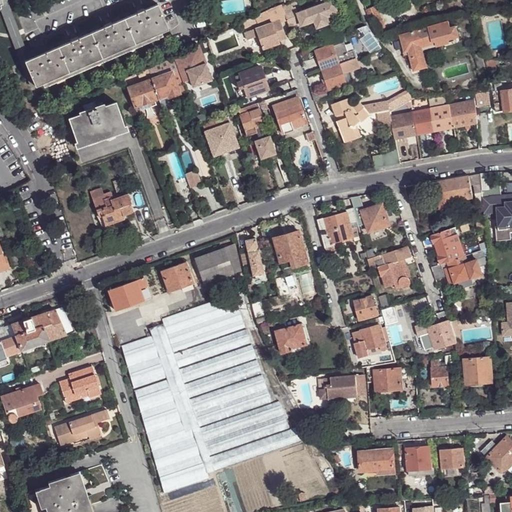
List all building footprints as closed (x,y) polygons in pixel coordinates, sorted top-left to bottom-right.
[(1,0),(0,0),(1,4),(0,4),(0,6),(20,61),(31,86),(36,86),(25,60),(39,55),(38,53),(45,50),(45,52),(47,51),(43,46),(28,52),(10,3),(9,0),(1,0)] [(319,0),(321,4),(326,17),(333,14),(328,0),(319,0)] [(461,0),(465,10),(470,9),(467,1),(466,0),(461,0)] [(25,60),(36,86),(169,29),(158,3),(144,9),(138,12),(112,24),(105,27),(79,38),(72,41),(47,51),(45,52),(39,55),(25,60)] [(282,7),(284,12),(291,9),(289,4),(282,7)] [(297,14),(300,22),(301,26),(314,21),(316,28),(328,23),(326,17),(321,4),(298,13),(297,14)] [(257,15),(254,16),(257,22),(259,26),(279,19),(285,17),(284,12),(282,7),(281,5),(272,8),(257,15)] [(371,21),(380,16),(376,6),(366,10),(371,21)] [(285,17),(289,27),(300,22),(297,14),(298,13),(296,8),(291,9),(284,12),(285,17)] [(254,16),(241,23),(244,29),(257,22),(254,16)] [(279,19),(259,26),(244,32),(247,39),(257,36),(258,38),(252,40),(255,50),(261,48),(261,49),(272,45),(271,43),(285,37),(279,19)] [(502,19),(486,22),(492,52),(508,49),(502,19)] [(407,49),(409,53),(414,71),(427,67),(421,46),(439,40),(441,45),(454,41),(453,38),(458,37),(455,26),(450,27),(449,22),(400,35),(404,50),(407,49)] [(377,40),(367,26),(361,29),(365,36),(360,40),(370,53),(382,48),(379,44),(379,43),(377,40)] [(316,51),(323,70),(340,64),(351,60),(356,58),(357,58),(358,58),(356,52),(347,54),(343,43),(334,46),(333,45),(316,51)] [(186,69),(192,86),(210,80),(204,63),(205,63),(202,53),(190,58),(193,66),(186,69)] [(479,69),(486,67),(482,53),(474,54),(479,69)] [(340,64),(323,70),(330,90),(347,84),(343,74),(348,72),(360,68),(357,58),(356,58),(351,60),(340,64)] [(247,96),(268,89),(259,66),(239,74),(239,75),(242,83),(247,96)] [(146,80),(151,78),(147,67),(138,72),(141,77),(144,76),(146,80)] [(151,78),(158,98),(168,94),(169,97),(179,93),(172,73),(172,71),(169,72),(151,78)] [(177,71),(172,73),(179,93),(184,90),(177,71)] [(343,74),(347,84),(352,83),(348,72),(343,74)] [(237,84),(242,83),(239,75),(234,77),(237,84)] [(154,100),(158,98),(151,78),(146,80),(127,88),(134,107),(139,105),(154,100)] [(496,112),(505,111),(502,91),(501,84),(495,84),(496,91),(496,92),(493,93),(495,105),(496,112)] [(300,97),(297,89),(284,93),(287,100),(297,97),(297,98),(300,97)] [(511,89),(502,91),(505,111),(511,110),(511,89)] [(312,92),(316,103),(328,98),(326,91),(312,92)] [(409,102),(411,101),(416,98),(414,95),(413,95),(412,92),(393,103),(396,109),(406,103),(409,102)] [(490,106),(488,92),(476,94),(478,108),(490,106)] [(158,98),(162,107),(171,104),(169,97),(168,94),(158,98)] [(278,95),(269,99),(270,103),(280,100),(278,95)] [(297,97),(287,100),(273,105),(283,134),(294,130),(293,127),(306,122),(297,98),(297,97)] [(389,116),(392,118),(391,117),(391,112),(389,101),(363,105),(359,100),(353,106),(352,106),(349,99),(333,105),(338,116),(340,116),(342,120),(339,121),(338,122),(345,143),(358,139),(355,128),(358,126),(372,114),(380,113),(380,116),(385,114),(386,114),(389,116)] [(139,105),(140,110),(155,104),(154,100),(139,105)] [(263,111),(268,109),(265,100),(260,102),(263,111)] [(454,128),(477,123),(475,108),(474,101),(449,106),(454,128)] [(97,109),(86,112),(69,118),(78,144),(125,128),(116,102),(104,106),(97,109)] [(84,105),(86,112),(97,109),(95,104),(94,102),(84,105)] [(239,111),(241,115),(258,109),(256,104),(239,111)] [(435,132),(454,128),(449,106),(431,109),(435,132)] [(258,109),(241,115),(239,116),(246,135),(256,132),(255,128),(265,124),(259,108),(258,109)] [(267,124),(273,121),(268,109),(263,111),(267,124)] [(417,135),(435,132),(431,109),(413,113),(417,135)] [(395,139),(417,135),(413,113),(391,117),(392,118),(394,127),(395,139)] [(383,129),(394,127),(392,118),(389,116),(386,114),(385,114),(380,116),(383,129)] [(202,124),(204,131),(229,123),(226,116),(202,124)] [(229,123),(204,131),(211,150),(224,145),(226,151),(238,147),(229,123)] [(315,140),(312,131),(305,134),(309,142),(315,140)] [(276,154),(270,135),(255,141),(261,159),(276,154)] [(383,166),(400,163),(397,149),(381,152),(381,154),(383,166)] [(381,154),(373,156),(375,168),(383,166),(381,154)] [(187,177),(190,187),(200,184),(195,170),(185,173),(187,177)] [(488,173),(480,174),(482,189),(489,189),(488,183),(488,173)] [(480,174),(469,176),(471,188),(474,187),(476,198),(473,199),(474,205),(483,203),(482,189),(480,174)] [(446,180),(435,182),(440,209),(451,207),(450,201),(473,197),(471,188),(469,176),(446,180)] [(128,182),(114,187),(117,194),(131,189),(128,182)] [(489,189),(482,189),(483,203),(490,202),(490,197),(501,195),(500,182),(488,183),(489,189)] [(96,210),(100,209),(106,206),(103,200),(110,197),(111,200),(114,199),(111,191),(104,194),(101,188),(90,193),(96,210)] [(105,226),(118,221),(117,218),(123,216),(132,213),(129,204),(131,203),(128,193),(114,199),(111,200),(110,197),(103,200),(106,206),(100,209),(102,214),(101,215),(101,216),(105,226)] [(510,194),(501,195),(490,197),(490,202),(491,208),(497,208),(497,203),(505,202),(505,201),(510,201),(510,194)] [(511,200),(510,201),(505,201),(505,202),(497,203),(497,208),(499,227),(508,226),(508,227),(509,227),(511,226),(511,200)] [(362,210),(369,232),(390,225),(383,203),(362,210)] [(357,222),(353,208),(346,210),(346,212),(350,224),(357,222)] [(318,219),(326,247),(334,245),(333,243),(354,238),(351,228),(350,224),(346,212),(318,219)] [(499,227),(500,237),(509,236),(509,232),(509,227),(508,227),(508,226),(499,227)] [(356,227),(351,228),(354,238),(355,241),(359,239),(356,227)] [(437,249),(460,242),(455,228),(431,235),(437,249)] [(289,259),(291,265),(291,266),(307,261),(297,230),(273,237),(280,261),(289,259)] [(256,237),(245,239),(252,276),(264,273),(259,249),(256,248),(258,246),(256,237)] [(437,249),(441,264),(448,262),(465,256),(460,242),(437,249)] [(235,244),(225,247),(234,272),(242,269),(235,244)] [(0,270),(0,271),(5,269),(10,267),(6,257),(4,257),(0,246),(0,270)] [(411,257),(407,246),(383,254),(385,258),(387,265),(389,264),(399,261),(404,260),(411,257)] [(234,272),(225,247),(196,258),(204,282),(234,272)] [(475,253),(465,256),(467,263),(477,260),(475,253)] [(383,254),(368,259),(369,265),(370,270),(379,268),(377,261),(385,258),(383,254)] [(465,256),(448,262),(450,268),(445,269),(446,272),(447,276),(449,279),(450,283),(454,282),(455,283),(471,277),(471,278),(482,274),(477,260),(467,263),(465,256)] [(277,270),(291,265),(289,259),(280,261),(274,263),(277,270)] [(409,280),(404,260),(399,261),(404,277),(407,277),(409,280)] [(191,274),(189,269),(187,261),(162,270),(170,291),(183,287),(192,284),(194,283),(191,274)] [(404,277),(399,261),(389,264),(391,273),(383,276),(386,287),(396,284),(398,289),(403,288),(406,288),(407,288),(410,286),(410,283),(409,280),(407,277),(404,277)] [(391,273),(389,264),(387,265),(379,268),(382,277),(383,276),(391,273)] [(431,267),(433,272),(442,269),(441,264),(431,267)] [(433,272),(435,280),(445,277),(444,273),(442,269),(433,272)] [(137,279),(145,300),(152,297),(145,276),(137,279)] [(137,279),(109,288),(117,310),(145,300),(137,279)] [(387,293),(379,296),(382,307),(391,305),(387,293)] [(378,316),(377,312),(373,297),(355,301),(360,320),(378,316)] [(511,302),(506,303),(508,323),(502,324),(503,337),(511,335),(511,302)] [(224,306),(214,310),(211,303),(163,319),(164,324),(167,333),(226,313),(224,306)] [(67,305),(56,309),(58,313),(65,311),(68,310),(67,305)] [(56,309),(32,316),(29,317),(29,315),(27,315),(24,316),(23,317),(23,320),(11,324),(16,335),(22,350),(49,340),(67,334),(66,332),(58,313),(56,309)] [(239,310),(168,335),(171,343),(242,319),(239,310)] [(73,329),(65,311),(58,313),(66,332),(73,329)] [(246,330),(242,319),(171,343),(175,355),(246,330)] [(450,323),(449,321),(428,328),(430,334),(435,350),(457,343),(455,336),(450,323)] [(457,321),(450,323),(455,336),(461,334),(457,321)] [(428,328),(427,323),(415,327),(419,337),(421,337),(430,334),(428,328)] [(168,335),(167,333),(164,324),(150,329),(153,336),(160,357),(167,379),(168,381),(175,402),(182,422),(186,432),(200,428),(191,400),(190,399),(185,385),(185,384),(180,371),(179,368),(175,355),(171,343),(168,335)] [(280,344),(306,337),(302,324),(276,331),(280,344)] [(361,331),(352,333),(359,358),(368,355),(367,350),(380,346),(382,351),(387,350),(380,325),(361,330),(361,331)] [(251,343),(246,330),(175,355),(179,368),(251,343)] [(7,354),(22,350),(16,335),(2,341),(7,354)] [(160,357),(153,336),(122,347),(128,368),(160,357)] [(308,344),(306,337),(280,344),(282,353),(293,350),(293,352),(294,351),(294,350),(293,348),(308,344)] [(252,346),(180,371),(185,384),(257,359),(252,346)] [(267,347),(271,355),(276,354),(274,346),(267,347)] [(454,362),(453,355),(443,356),(444,363),(454,362)] [(167,379),(160,357),(128,368),(135,389),(167,379)] [(479,383),(483,383),(493,382),(491,357),(465,360),(467,384),(479,383)] [(257,361),(185,385),(190,399),(262,374),(257,361)] [(432,369),(440,368),(439,361),(431,361),(432,369)] [(60,382),(65,398),(88,390),(89,395),(90,397),(101,393),(93,366),(72,372),(73,374),(70,376),(70,378),(60,382)] [(376,367),(367,368),(369,383),(376,382),(375,371),(376,371),(376,367)] [(448,367),(440,368),(432,369),(433,387),(449,385),(448,367)] [(407,368),(376,371),(375,371),(376,382),(377,392),(402,390),(402,380),(408,380),(407,368)] [(365,375),(356,376),(321,378),(321,379),(322,385),(325,385),(325,388),(320,389),(321,399),(329,398),(329,399),(358,397),(358,395),(367,395),(365,375)] [(262,376),(191,400),(200,428),(272,403),(262,376)] [(175,402),(168,381),(135,392),(141,413),(175,402)] [(2,396),(10,420),(11,421),(13,423),(16,422),(18,420),(18,417),(41,409),(37,395),(43,393),(40,384),(2,396)] [(88,390),(65,398),(66,403),(89,395),(88,390)] [(182,422),(175,402),(141,413),(147,434),(182,422)] [(280,402),(200,429),(210,456),(289,429),(280,402)] [(95,423),(98,422),(110,418),(107,409),(55,426),(61,445),(76,441),(74,434),(87,429),(89,436),(90,440),(102,436),(99,425),(96,426),(95,423)] [(182,422),(147,434),(165,494),(209,478),(208,473),(215,471),(210,458),(210,456),(200,429),(200,428),(186,432),(182,422)] [(297,428),(210,458),(215,471),(301,440),(297,428)] [(76,441),(89,436),(87,429),(74,434),(76,441)] [(511,440),(508,437),(498,447),(487,457),(501,472),(510,466),(511,464),(511,440)] [(487,457),(498,447),(492,441),(481,452),(487,457)] [(406,449),(408,471),(431,469),(429,447),(406,449)] [(440,450),(442,469),(465,468),(463,448),(440,450)] [(378,470),(395,469),(393,449),(359,452),(361,472),(378,470)] [(37,488),(44,511),(90,511),(89,506),(85,496),(81,497),(74,476),(37,488)] [(307,501),(305,494),(301,492),(299,495),(300,502),(307,501)] [(511,511),(511,502),(507,503),(501,503),(502,511),(505,511),(511,511)] [(491,511),(491,508),(485,508),(485,503),(482,503),(482,508),(482,511),(491,511)]
